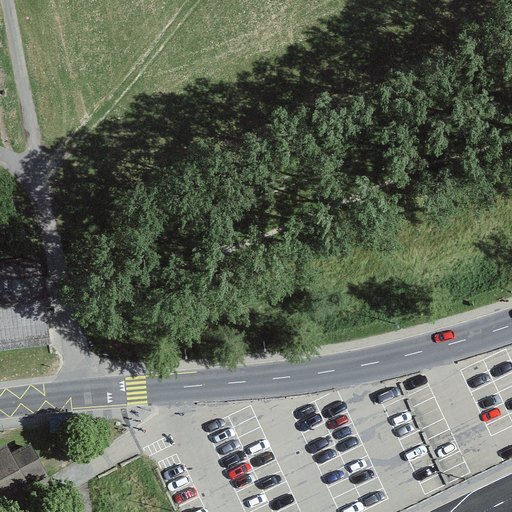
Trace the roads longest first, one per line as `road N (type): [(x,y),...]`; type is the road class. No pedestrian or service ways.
road 1 (tertiary): [(511,325),(345,369),(0,403)]
road 2 (track): [(39,177),(200,0)]
road 3 (track): [(39,177),(7,0)]
road 4 (track): [(62,304),(39,177)]
